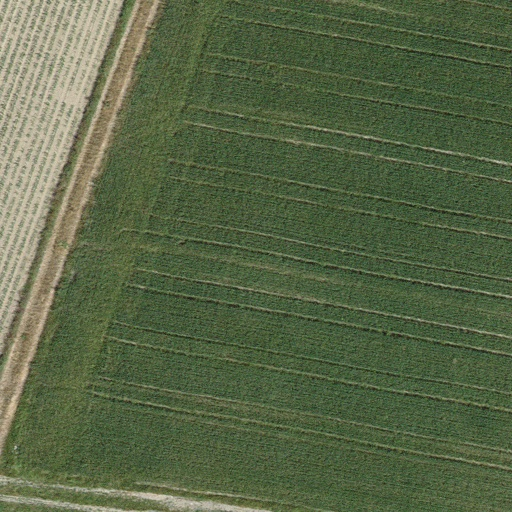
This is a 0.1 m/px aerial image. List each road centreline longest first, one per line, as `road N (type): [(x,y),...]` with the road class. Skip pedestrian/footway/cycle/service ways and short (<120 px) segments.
road 1 (track): [(0,425),(157,0)]
road 2 (track): [(0,476),(203,511)]
